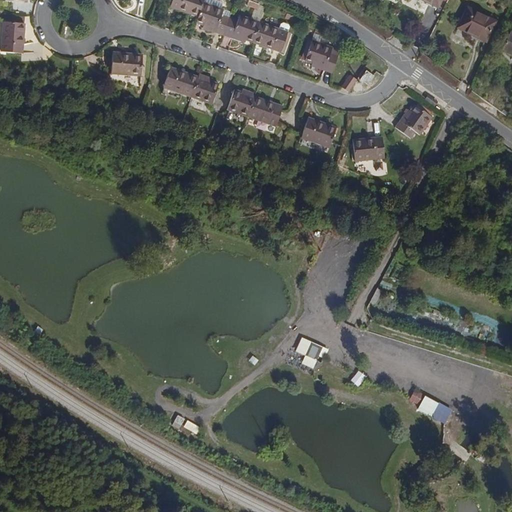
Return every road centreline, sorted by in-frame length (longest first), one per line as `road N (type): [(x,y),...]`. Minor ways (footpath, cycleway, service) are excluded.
road 1 (residential): [(401,61),(379,94),(345,101),(105,22)]
road 2 (secondary): [(511,140),(401,61)]
